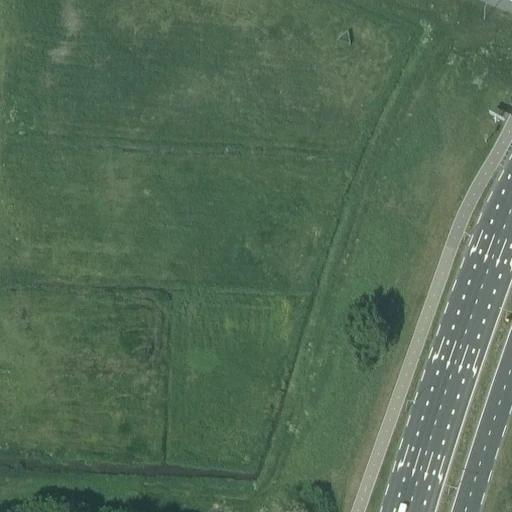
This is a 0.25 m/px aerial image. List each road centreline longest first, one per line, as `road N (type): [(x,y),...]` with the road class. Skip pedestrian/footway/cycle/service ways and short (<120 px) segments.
road 1 (primary): [(511,203),(406,511)]
road 2 (primary): [(463,511),(511,362)]
